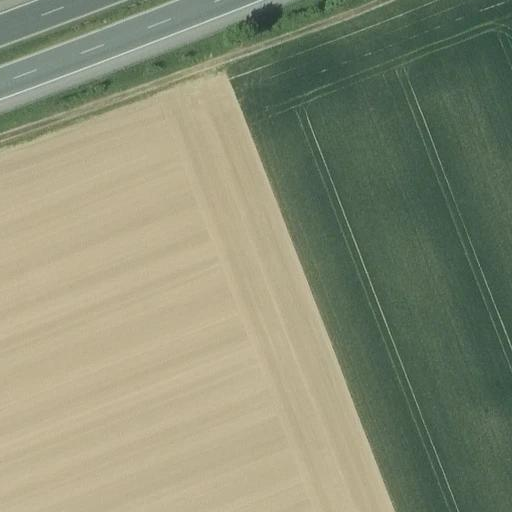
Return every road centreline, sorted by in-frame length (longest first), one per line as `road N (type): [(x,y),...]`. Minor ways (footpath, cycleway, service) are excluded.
road 1 (track): [(0,142),(380,0)]
road 2 (motorway): [(0,97),(255,0)]
road 3 (motorway): [(116,0),(0,43)]
